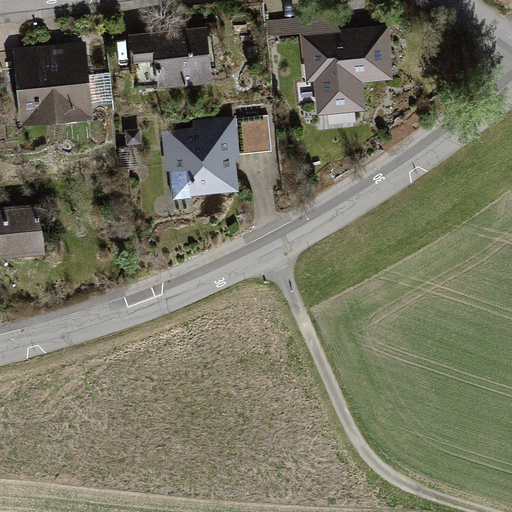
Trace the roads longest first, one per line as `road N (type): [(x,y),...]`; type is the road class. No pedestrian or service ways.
road 1 (residential): [(511,88),(415,161),(270,248),(115,314),(0,349)]
road 2 (track): [(270,248),(352,435),(384,475),(475,511)]
